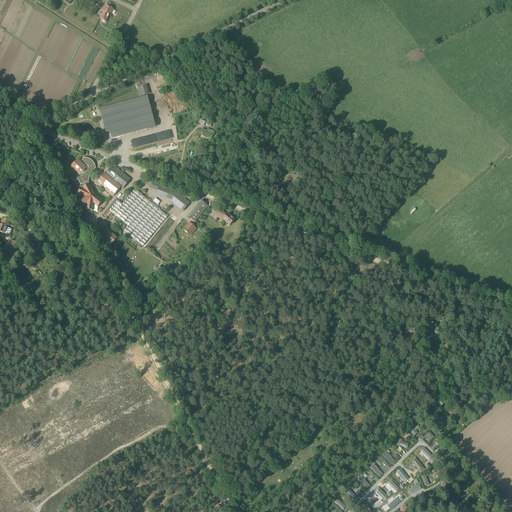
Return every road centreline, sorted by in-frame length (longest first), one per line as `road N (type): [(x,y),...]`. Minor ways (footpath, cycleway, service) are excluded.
road 1 (track): [(190,432),(511,147)]
road 2 (track): [(228,203),(511,311)]
road 3 (track): [(230,511),(107,264)]
road 4 (unclassified): [(95,92),(284,0)]
road 5 (track): [(34,129),(228,203)]
road 6 (track): [(183,420),(118,449),(35,511)]
road 7 (track): [(107,264),(34,129)]
road 8 (unclassified): [(0,180),(34,129),(95,92)]
